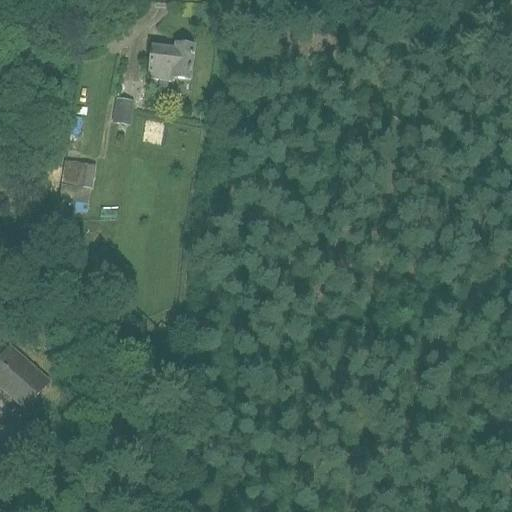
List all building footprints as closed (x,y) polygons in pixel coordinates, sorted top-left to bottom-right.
[(171,79),(190,81),(194,48),(175,46),(174,51),(152,48),(148,81),(170,83),(171,79)] [(134,92),(132,116),(149,117),(152,93),(134,92)] [(129,127),(133,102),(116,99),(112,124),(129,127)] [(90,191),(95,165),(63,161),(58,200),(87,204),(89,190),(90,191)] [(52,379),(11,345),(0,358),(0,382),(29,407),(52,379)]
